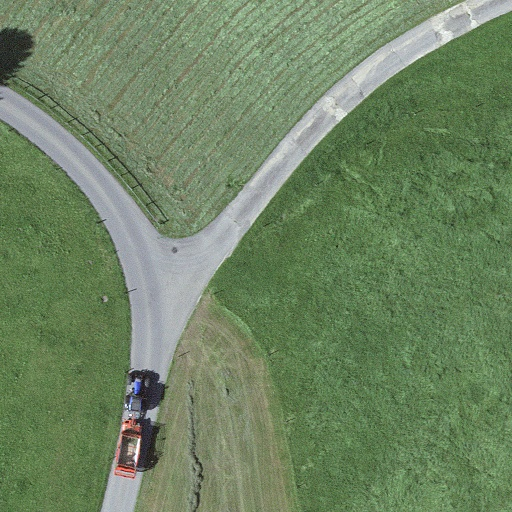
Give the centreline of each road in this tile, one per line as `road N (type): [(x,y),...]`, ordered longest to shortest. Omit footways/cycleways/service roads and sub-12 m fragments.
road 1 (residential): [(0,105),(44,133),(128,223),(159,304),(118,511)]
road 2 (track): [(159,304),(330,115),(467,24),(511,5)]
